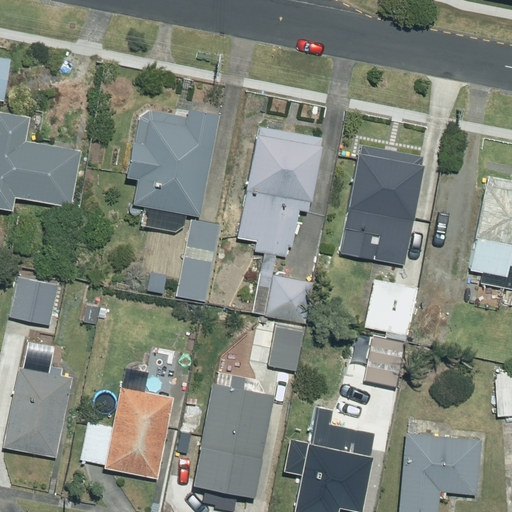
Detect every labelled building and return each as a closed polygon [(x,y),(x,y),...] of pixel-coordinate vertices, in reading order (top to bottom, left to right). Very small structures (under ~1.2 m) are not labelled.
[(0,57),(0,100),(2,101),(10,59),(0,57)] [(135,178),(131,203),(198,216),(218,114),(187,108),(184,125),(147,118),(142,143),(131,141),(124,176),(135,178)] [(0,111),(0,207),(10,209),(12,196),(69,207),(79,151),(23,140),(27,117),(0,111)] [(255,134),(235,236),(255,240),(253,249),(285,256),(287,245),(290,246),(298,209),(307,211),(309,200),(311,200),(321,146),(255,134)] [(357,152),(338,253),(403,265),(423,164),(357,152)] [(191,218),(176,297),(203,302),(218,224),(191,218)] [(77,244),(73,265),(93,268),(96,247),(77,244)] [(318,251),(315,267),(330,270),(333,254),(318,251)] [(162,293),(165,275),(142,270),(139,288),(162,293)] [(15,273),(8,310),(28,314),(35,277),(15,273)] [(304,323),(312,282),(272,275),(264,315),(304,323)] [(372,279),(363,326),(407,334),(416,287),(372,279)] [(104,286),(102,300),(123,303),(125,289),(104,286)] [(511,304),(498,298),(472,302),(476,324),(482,323),(486,347),(511,342),(511,304)] [(274,327),(268,366),(294,370),(301,332),(274,327)] [(384,337),(376,374),(400,379),(408,343),(384,337)] [(253,352),(250,366),(259,368),(262,354),(253,352)] [(60,375),(62,367),(50,365),(48,372),(16,365),(0,440),(0,446),(54,458),(71,377),(60,375)] [(498,365),(471,366),(472,393),(496,392),(497,416),(511,415),(511,371),(498,372),(498,365)] [(210,383),(190,485),(254,497),(273,395),(255,392),(258,379),(216,372),(214,384),(210,383)] [(102,468),(156,479),(172,397),(118,386),(102,468)] [(288,437),(282,471),(299,474),(291,511),(336,511),(337,508),(357,511),(361,511),(372,457),(370,457),(374,433),(330,424),(332,409),(315,405),(308,441),(288,437)] [(404,432),(396,511),(437,511),(439,492),(475,495),(481,439),(404,432)]
